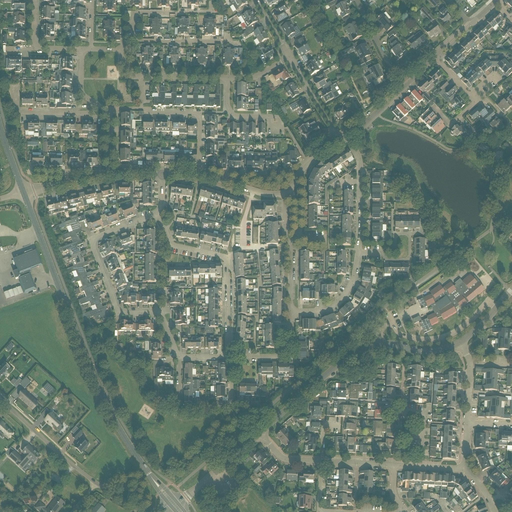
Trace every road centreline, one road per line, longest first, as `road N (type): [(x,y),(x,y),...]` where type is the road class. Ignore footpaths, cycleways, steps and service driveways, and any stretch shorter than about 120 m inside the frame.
road 1 (tertiary): [(148,473),(100,394),(24,193)]
road 2 (residential): [(179,356),(157,312),(118,312),(91,243),(157,213)]
road 3 (unclassified): [(260,433),(362,348),(424,351),(460,343)]
road 4 (residential): [(226,357),(226,259),(169,243),(157,213)]
road 5 (unclassified): [(140,511),(0,401)]
road 6 (residential): [(290,311),(298,198),(291,189)]
road 7 (residential): [(358,252),(360,162),(342,138)]
